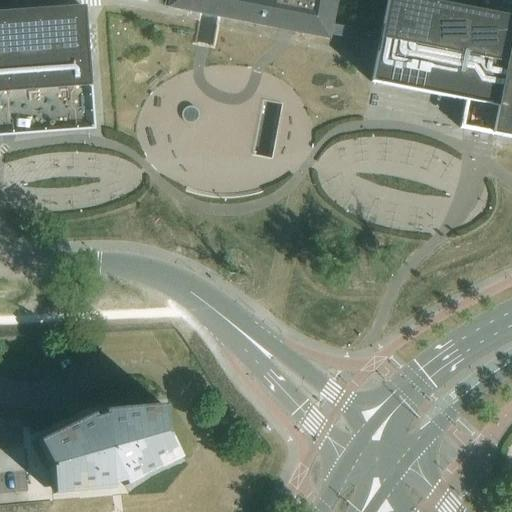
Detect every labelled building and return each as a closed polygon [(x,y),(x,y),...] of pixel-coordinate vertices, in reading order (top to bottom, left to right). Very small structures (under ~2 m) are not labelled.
[(209,15),(219,17),(279,29),(286,30),(294,32),(327,38),(328,34),(330,23),(334,0),(169,0),(168,7),(200,13),(209,15)] [(480,132),(511,138),(511,17),(422,0),(386,0),(380,32),(330,23),(328,34),(378,44),(371,82),(465,101),(460,128),(480,132)] [(4,139),(92,132),(91,115),(83,7),(0,13),(0,146),(1,146),(3,142),(4,139)] [(210,59),(219,17),(209,15),(200,13),(192,55),(167,51),(158,111),(91,115),(92,132),(155,128),(149,170),(266,190),(272,160),(251,156),(262,100),(283,104),(287,73),(210,59)] [(50,469),(52,495),(113,489),(113,484),(122,482),(124,486),(179,459),(167,435),(164,437),(162,432),(166,432),(163,406),(103,411),(103,416),(94,419),(92,414),(37,441),(49,465),(52,463),(53,468),(50,469)]
